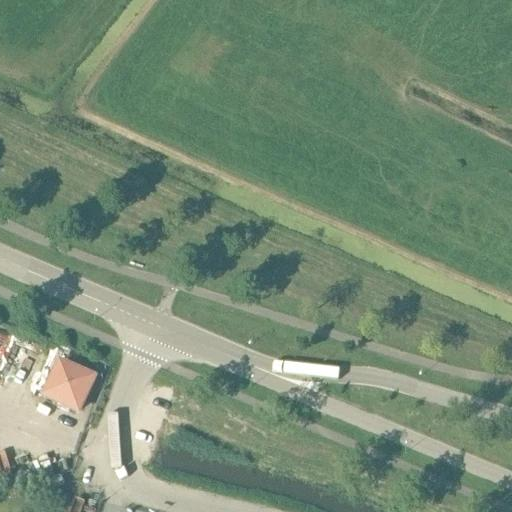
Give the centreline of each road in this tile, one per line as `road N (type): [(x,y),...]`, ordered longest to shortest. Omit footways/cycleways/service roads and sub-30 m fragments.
road 1 (tertiary): [(254,368),(511,482)]
road 2 (unclassified): [(155,326),(108,461),(133,492),(211,511)]
road 3 (tertiary): [(511,416),(369,376),(254,368)]
road 4 (tertiary): [(155,326),(0,260)]
